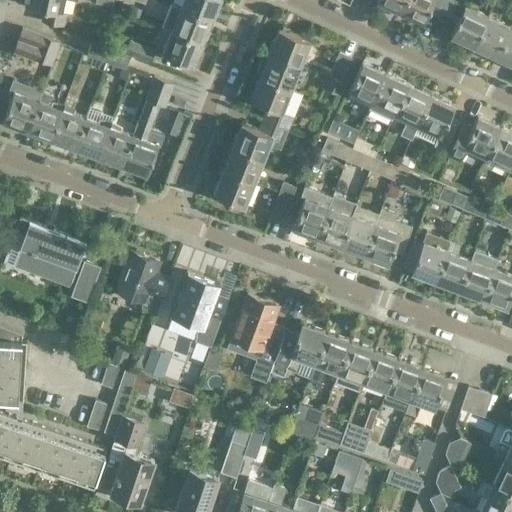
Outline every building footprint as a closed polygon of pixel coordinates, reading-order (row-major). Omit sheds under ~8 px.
[(29,0),(28,5),(43,8),(41,21),(63,25),(66,12),(62,10),(64,0),(73,0),(77,1),(76,0),(29,0)] [(183,0),(180,8),(211,20),(216,8),(218,8),(221,0),(183,0)] [(377,0),(380,1),(380,5),(387,8),(389,6),(400,10),(404,0),(377,0)] [(404,0),(400,10),(411,16),(411,19),(418,22),(420,20),(424,22),(429,11),(443,17),(450,0),(404,0)] [(456,0),(450,0),(443,17),(456,24),(451,35),(454,36),(454,39),(461,42),(463,40),(475,46),(489,16),(456,0)] [(170,4),(161,26),(172,30),(203,42),(204,39),(206,39),(209,31),(208,30),(211,20),(180,8),(170,4)] [(489,16),(475,46),(485,51),(485,54),(492,57),(495,55),(497,56),(511,26),(489,16)] [(511,26),(497,56),(499,57),(499,60),(506,63),(508,62),(511,63),(511,26)] [(12,51),(32,58),(52,66),(61,42),(21,27),(12,51)] [(269,53),(300,65),(310,41),(279,28),(269,53)] [(172,30),(163,53),(194,65),(198,54),(200,54),(203,45),(202,45),(203,42),(172,30)] [(124,54),(130,56),(150,63),(155,49),(129,40),(124,53),(124,54)] [(86,55),(106,62),(111,48),(91,41),(86,55)] [(111,48),(106,62),(125,69),(130,56),(124,54),(124,53),(111,48)] [(327,76),(340,81),(351,57),(338,51),(327,76)] [(261,60),(256,72),(261,74),(260,76),(291,88),(300,65),(269,53),(265,62),(261,60)] [(348,91),(372,102),(386,72),(363,61),(348,91)] [(392,119),(395,113),(409,83),(386,72),(372,102),(369,108),(392,119)] [(149,88),(168,95),(173,83),(153,76),(149,88)] [(303,93),(291,88),(260,76),(250,100),(266,106),(262,118),(288,128),(303,93)] [(335,92),(340,81),(327,76),(322,86),(335,92)] [(3,121),(2,125),(14,129),(15,125),(28,130),(43,90),(42,90),(42,89),(12,78),(7,93),(12,95),(2,120),(3,121)] [(409,83),(395,113),(407,119),(400,133),(411,138),(413,133),(418,124),(432,94),(409,83)] [(132,134),(120,164),(147,174),(158,144),(160,144),(163,134),(149,128),(157,105),(164,107),(168,95),(149,88),(144,100),(145,100),(132,134)] [(52,139),(63,109),(51,104),(53,97),(53,95),(53,94),(43,90),(28,130),(52,139)] [(432,94),(418,124),(413,133),(436,144),(435,146),(444,150),(455,127),(446,123),(455,104),(432,94)] [(52,139),(75,147),(86,117),(63,109),(52,139)] [(331,114),(327,128),(357,138),(361,123),(331,114)] [(466,147),(486,156),(500,126),(477,115),(472,125),(463,121),(448,154),(460,160),(466,147)] [(75,147),(98,156),(109,126),(86,117),(75,147)] [(232,147),(262,159),(268,144),(280,149),(284,140),(288,128),(262,118),(257,129),(242,123),(232,147)] [(120,164),(132,134),(109,126),(98,156),(120,164)] [(509,167),(511,161),(511,131),(500,126),(486,156),(509,167)] [(334,154),(339,143),(327,138),(322,149),(334,154)] [(334,154),(347,159),(351,148),(339,143),(334,154)] [(223,170),(253,183),(262,159),(232,147),(223,170)] [(358,164),(363,153),(351,148),(347,159),(358,164)] [(358,164),(370,169),(374,157),(363,153),(358,164)] [(370,169),(382,174),(386,162),(374,157),(370,169)] [(382,174),(394,179),(398,167),(386,162),(382,174)] [(394,179),(404,183),(409,172),(398,167),(394,179)] [(244,206),(253,183),(223,170),(213,194),(244,206)] [(416,188),(421,177),(409,172),(404,183),(416,188)] [(249,202),(262,207),(271,185),(259,180),(249,202)] [(278,193),(291,198),(296,185),(283,181),(278,193)] [(439,198),(451,203),(456,192),(444,187),(434,182),(431,191),(441,195),(439,198)] [(304,196),(293,227),(318,236),(329,205),(333,196),(305,185),(301,195),(304,196)] [(463,208),(468,196),(456,192),(451,203),(463,208)] [(282,221),(291,198),(278,193),(270,217),(282,221)] [(468,196),(463,208),(474,213),(479,201),(468,196)] [(474,213),(486,218),(491,206),(479,201),(474,213)] [(340,245),(363,253),(378,213),(355,204),(352,214),(340,245)] [(318,236),(340,245),(352,214),(329,205),(318,236)] [(486,218),(498,223),(503,211),(491,206),(486,218)] [(378,213),(363,253),(375,258),(374,261),(385,265),(386,262),(389,263),(394,249),(402,252),(412,225),(395,219),(397,213),(380,207),(378,213)] [(498,223),(509,228),(511,219),(511,215),(503,211),(498,223)] [(70,284),(86,242),(22,218),(17,231),(27,235),(16,263),(70,284)] [(417,256),(411,271),(436,280),(448,250),(451,240),(426,231),(423,240),(420,247),(417,256)] [(131,250),(116,290),(143,301),(141,307),(156,313),(167,285),(170,277),(156,271),(160,261),(144,255),(144,253),(136,250),(134,252),(131,250)] [(436,280),(460,289),(472,258),(448,250),(436,280)] [(483,298),(495,267),(498,258),(475,250),(472,258),(460,289),(483,298)] [(82,259),(70,294),(86,300),(99,265),(82,259)] [(511,292),(511,273),(495,267),(483,298),(507,307),(511,292)] [(187,271),(172,313),(200,324),(196,335),(194,340),(211,346),(212,342),(222,315),(229,297),(217,292),(220,283),(187,271)] [(231,338),(228,347),(257,358),(250,375),(266,381),(270,371),(272,371),(287,328),(284,327),(282,333),(270,328),(279,305),(248,293),(231,338)] [(287,328),(272,371),(283,376),(286,368),(296,371),(296,372),(310,377),(326,332),(302,323),(298,332),(287,328)] [(22,334),(0,325),(0,398),(23,400),(27,341),(21,341),(22,334)] [(321,382),(326,367),(338,371),(349,341),(326,332),(310,377),(309,378),(321,382)] [(359,389),(362,380),(374,350),(349,341),(338,371),(335,380),(359,389)] [(111,360),(124,364),(130,349),(117,344),(111,360)] [(143,369),(161,376),(169,353),(151,347),(143,369)] [(362,380),(363,380),(386,389),(397,359),(374,350),(362,380)] [(391,406),(396,392),(409,398),(421,367),(397,359),(386,389),(381,402),(391,406)] [(112,387),(119,366),(108,363),(101,383),(112,387)] [(421,367),(409,398),(404,411),(415,415),(420,402),(435,407),(446,377),(421,367)] [(114,439),(139,447),(147,422),(122,414),(136,372),(125,368),(104,431),(115,435),(114,439)] [(460,408),(473,412),(481,389),(468,385),(460,408)] [(473,412),(484,416),(486,408),(490,410),(496,395),(491,393),(481,389),(473,412)] [(107,403),(96,400),(87,425),(98,429),(107,403)] [(0,452),(12,416),(0,411),(0,452)] [(289,430),(291,431),(302,435),(302,434),(308,436),(315,435),(316,435),(320,424),(295,415),(289,430)] [(0,453),(15,459),(28,421),(12,416),(0,452),(0,453)] [(264,430),(266,423),(256,418),(253,426),(252,426),(252,428),(247,441),(248,442),(244,454),(255,458),(265,430),(264,430)] [(31,464),(44,426),(28,421),(15,459),(31,464)] [(247,441),(252,428),(236,423),(231,439),(220,471),(236,477),(243,454),(244,454),(248,442),(247,441)] [(316,435),(339,443),(343,432),(320,424),(316,435)] [(46,469),(59,432),(44,426),(31,464),(46,469)] [(499,439),(511,445),(505,458),(511,461),(511,429),(507,428),(504,429),(499,439)] [(299,446),(302,435),(291,431),(288,442),(299,446)] [(62,475),(75,437),(59,432),(46,469),(62,475)] [(339,443),(364,452),(367,441),(343,432),(339,443)] [(78,480),(90,442),(75,437),(62,475),(78,480)] [(448,441),(445,452),(450,464),(458,468),(470,442),(459,437),(455,438),(448,441)] [(422,438),(412,469),(424,473),(434,442),(422,438)] [(322,456),(326,445),(314,441),(310,451),(322,456)] [(367,441),(364,452),(387,460),(390,449),(367,441)] [(107,448),(99,445),(90,442),(78,480),(94,485),(107,448)] [(125,451),(110,493),(140,503),(154,460),(125,451)] [(511,493),(511,461),(505,458),(493,484),(511,493)] [(343,489),(352,492),(363,460),(358,459),(355,467),(350,465),(343,489)] [(359,494),(365,476),(362,475),(366,462),(363,460),(352,492),(359,494)] [(435,481),(440,491),(451,497),(454,489),(460,486),(450,464),(439,469),(435,481)] [(185,481),(175,510),(179,511),(206,511),(218,478),(184,466),(180,480),(185,481)] [(248,478),(236,511),(263,511),(268,499),(272,486),(248,478)] [(480,511),(511,511),(511,493),(493,484),(482,479),(476,492),(487,497),(480,511)] [(268,499),(263,511),(290,511),(293,507),(281,503),(286,487),(273,483),(272,486),(268,499)] [(450,511),(440,491),(429,497),(436,511),(450,511)] [(293,507),(290,511),(316,511),(318,507),(319,503),(297,495),(293,507)] [(344,511),(345,511),(319,503),(318,507),(316,511),(344,511)]
